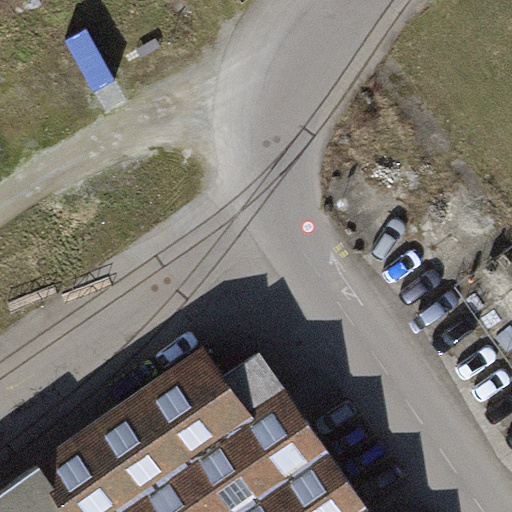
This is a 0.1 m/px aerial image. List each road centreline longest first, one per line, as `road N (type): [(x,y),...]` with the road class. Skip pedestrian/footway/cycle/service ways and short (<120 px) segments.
road 1 (unclassified): [(326,0),(283,66),(263,149),(294,293),(447,511)]
road 2 (unknown): [(300,36),(204,93),(92,139),(0,206)]
